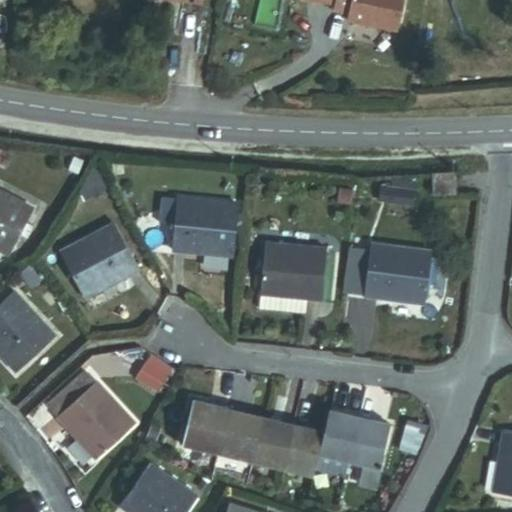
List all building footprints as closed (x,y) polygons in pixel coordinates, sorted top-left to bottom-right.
[(411,0),(343,0),(341,12),(356,14),(355,21),(406,30),(411,0)] [(434,194),(453,193),(452,174),(433,175),(434,194)] [(0,250),(9,255),(32,209),(0,192),(0,250)] [(173,252),(233,256),(236,205),(177,200),(173,252)] [(86,298),(139,270),(115,224),(62,252),(86,298)] [(308,300),(320,301),(326,249),(266,243),(261,295),(298,299),(308,300)] [(364,295),(424,303),(430,252),(370,244),(364,295)] [(0,355),(15,373),(54,339),(14,293),(0,305),(0,355)] [(296,313),(298,299),(261,295),(259,310),(296,313)] [(308,300),(298,299),(296,313),(306,315),(308,300)] [(150,353),(135,379),(159,394),(175,368),(150,353)] [(57,418),(95,383),(85,372),(47,407),(57,418)] [(57,418),(96,460),(134,425),(95,383),(57,418)] [(218,454),(229,411),(193,402),(182,446),(218,454)] [(218,454),(253,463),(264,419),(229,411),(218,454)] [(351,464),(361,420),(330,412),(324,434),(319,456),(351,464)] [(253,463),(282,470),(293,426),(264,419),(253,463)] [(384,469),(381,468),(391,427),(361,420),(351,464),(365,467),(360,488),(378,492),(384,469)] [(315,472),(319,456),(324,434),(293,426),(282,470),(314,478),(315,472)] [(493,494),(511,497),(511,434),(504,433),(493,494)] [(347,480),(351,464),(319,456),(315,472),(347,480)] [(121,507),(128,511),(188,511),(199,498),(151,464),(121,507)]
